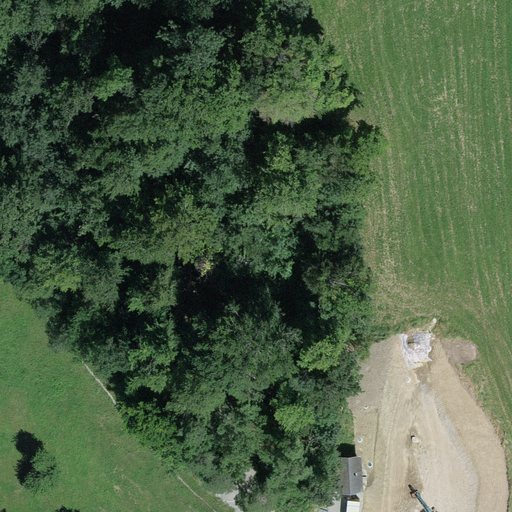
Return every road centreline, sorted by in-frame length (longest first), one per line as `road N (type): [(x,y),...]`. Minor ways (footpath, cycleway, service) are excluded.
road 1 (track): [(256,511),(264,490),(243,451),(130,90),(148,0)]
road 2 (track): [(0,213),(173,439),(253,511)]
